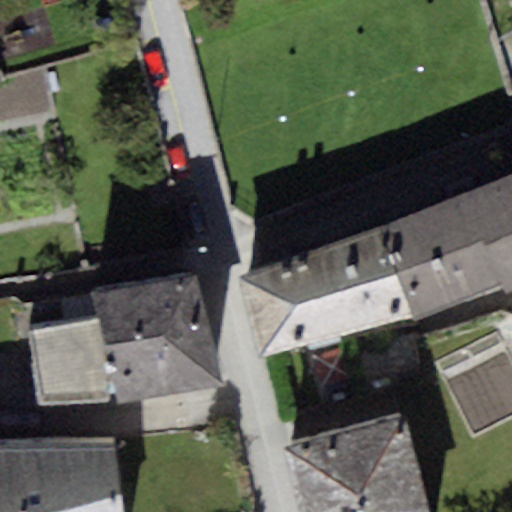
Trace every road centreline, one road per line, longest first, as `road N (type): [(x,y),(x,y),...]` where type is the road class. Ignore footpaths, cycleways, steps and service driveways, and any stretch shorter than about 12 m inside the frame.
road 1 (residential): [(511,147),(216,259)]
road 2 (residential): [(152,0),(216,259)]
road 3 (residential): [(216,259),(284,511)]
